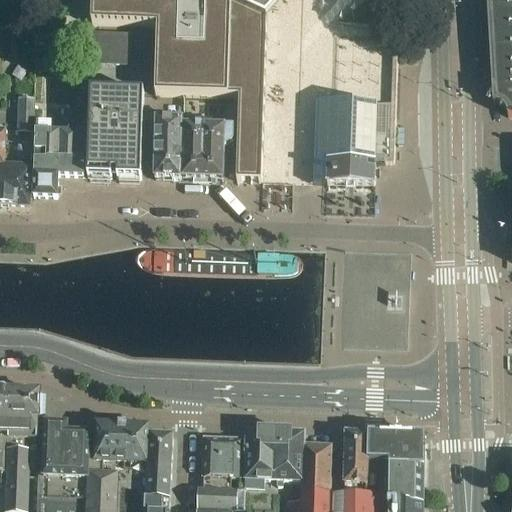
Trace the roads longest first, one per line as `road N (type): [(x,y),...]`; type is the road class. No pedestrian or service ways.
road 1 (residential): [(0,234),(132,227),(446,237)]
road 2 (secondary): [(441,0),(446,237)]
road 3 (secondary): [(471,236),(466,0)]
road 4 (secondary): [(186,383),(123,379),(41,350),(0,348)]
road 5 (secondary): [(299,387),(316,399),(453,403)]
road 6 (secondary): [(452,374),(359,373),(299,387)]
road 7 (residential): [(184,511),(186,383)]
